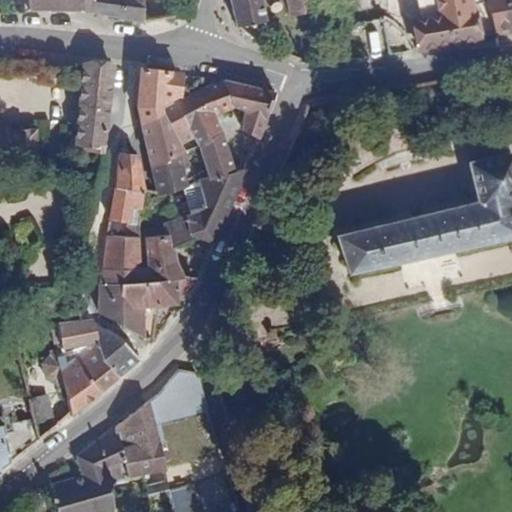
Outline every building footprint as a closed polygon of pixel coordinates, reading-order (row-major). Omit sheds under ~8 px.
[(37,0),(44,20),(97,16),(95,0),(37,0)] [(95,0),(97,16),(149,27),(158,26),(154,0),(95,0)] [(229,0),(236,30),(262,25),(257,0),(229,0)] [(283,0),(287,21),(313,16),(310,0),(283,0)] [(419,33),(423,52),(495,41),(484,0),(424,0),(432,30),(419,33)] [(511,0),(484,0),(495,41),(511,38),(511,0)] [(83,159),(112,163),(117,74),(87,71),(83,159)] [(193,103),(192,86),(152,79),(149,105),(152,130),(179,116),(178,110),(193,103)] [(286,102),(212,89),(213,98),(201,105),(205,146),(209,180),(204,184),(203,187),(208,220),(231,201),(223,127),(255,123),(256,133),(250,142),(265,152),(286,102)] [(201,105),(179,116),(152,130),(158,165),(188,161),(187,151),(205,146),(201,105)] [(0,141),(0,178),(37,180),(38,143),(0,141)] [(188,161),(158,165),(163,201),(182,199),(189,195),(188,177),(190,176),(188,161)] [(149,214),(150,199),(147,168),(127,166),(121,229),(137,228),(138,215),(149,214)] [(341,253),(352,288),(511,250),(511,223),(511,219),(511,218),(511,177),(511,178),(502,173),(469,182),(478,218),(341,253)] [(213,273),(247,190),(231,201),(208,220),(168,225),(170,240),(188,238),(190,260),(203,258),(213,273)] [(87,236),(97,236),(98,226),(87,226),(87,236)] [(189,292),(190,260),(188,238),(170,240),(148,242),(150,278),(116,279),(115,297),(189,292)] [(150,278),(148,242),(119,244),(116,279),(150,278)] [(190,313),(204,291),(189,292),(115,297),(114,326),(150,347),(154,334),(154,314),(168,313),(190,313)] [(166,341),(168,313),(154,314),(154,334),(166,341)] [(94,331),(72,330),(75,352),(110,348),(104,332),(94,331)] [(112,358),(130,393),(153,372),(122,342),(104,332),(110,348),(112,358)] [(164,354),(170,344),(166,341),(154,334),(150,347),(164,354)] [(93,370),(115,406),(130,393),(112,358),(93,370)] [(84,404),(88,430),(115,406),(93,370),(80,378),(77,362),(65,364),(66,369),(59,378),(62,391),(73,397),(74,406),(84,404)] [(195,387),(190,388),(164,424),(171,448),(208,440),(195,387)] [(51,414),(55,436),(75,433),(70,412),(51,414)] [(164,424),(93,475),(96,494),(69,501),(70,511),(125,511),(124,498),(140,494),(140,498),(180,489),(171,448),(164,424)] [(0,436),(0,456),(5,499),(58,456),(55,440),(30,445),(29,441),(17,441),(15,432),(0,436)] [(183,511),(181,503),(161,509),(161,511),(183,511)]
